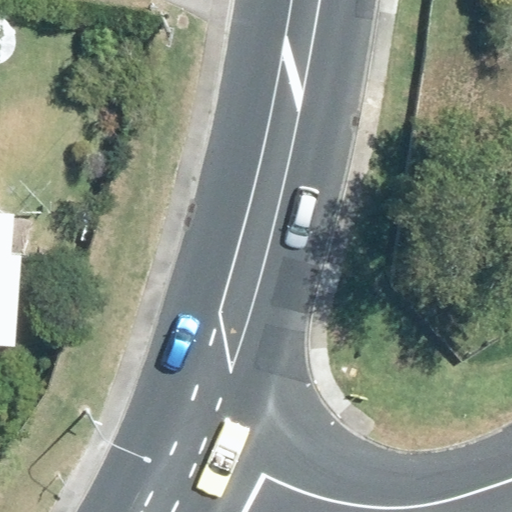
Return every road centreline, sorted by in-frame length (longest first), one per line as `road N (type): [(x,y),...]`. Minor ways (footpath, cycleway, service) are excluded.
road 1 (primary): [(189,433),(271,172),(298,0)]
road 2 (residential): [(511,479),(481,494),(385,508),(268,478),(189,433)]
